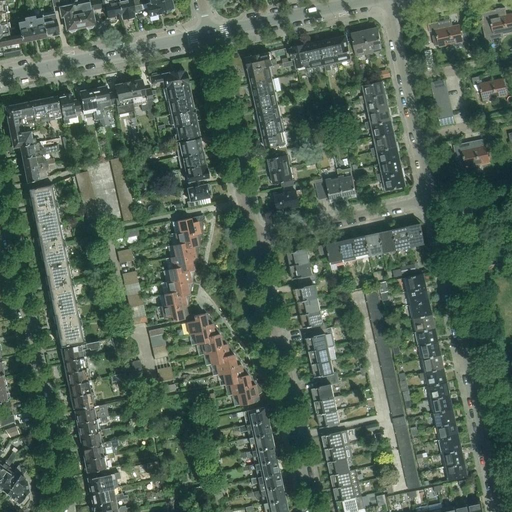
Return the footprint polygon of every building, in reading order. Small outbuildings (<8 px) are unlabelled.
[(0,0),(0,45),(19,42),(18,34),(8,36),(5,16),(15,15),(14,11),(4,12),(3,5),(6,4),(5,1),(8,0),(0,0)] [(69,0),(71,5),(59,8),(61,17),(63,16),(67,32),(80,30),(74,0),(69,0)] [(94,0),(88,0),(89,2),(80,3),(78,0),(74,0),(80,30),(94,27),(91,10),(97,9),(94,0)] [(109,24),(122,21),(117,0),(94,0),(97,9),(102,8),(102,9),(106,9),(107,12),(106,13),(107,18),(108,18),(109,24)] [(117,0),(122,21),(135,19),(134,13),(134,12),(134,11),(141,10),(140,5),(139,5),(138,0),(134,0),(134,1),(132,2),(131,0),(117,0)] [(173,9),(170,0),(164,0),(148,3),(146,4),(149,16),(171,12),(173,9)] [(29,16),(29,17),(33,39),(45,37),(41,17),(34,19),(34,16),(31,3),(27,4),(29,16)] [(501,11),(496,12),(495,10),(481,13),(482,21),(491,19),(494,35),(511,31),(511,13),(507,15),(505,8),(500,9),(501,11)] [(42,9),(39,9),(41,17),(45,37),(59,34),(55,13),(54,13),(43,15),(42,9)] [(33,39),(29,17),(24,17),(24,21),(17,22),(22,42),(33,39)] [(439,45),(440,46),(467,41),(466,34),(461,35),(459,25),(440,29),(439,22),(428,24),(430,32),(436,31),(437,35),(432,36),(434,46),(439,45)] [(365,31),(370,59),(374,58),(373,52),(382,50),(378,28),(365,31)] [(352,34),(353,40),(356,51),(357,55),(366,53),(367,59),(370,59),(365,31),(352,34)] [(346,36),(332,39),(337,61),(351,59),(350,53),(356,51),(353,40),(347,41),(346,36)] [(328,63),(337,61),(332,39),(319,42),(326,72),(330,71),(328,63)] [(319,42),(307,45),(312,67),(322,65),(324,72),(326,72),(319,42)] [(314,76),(312,67),(307,45),(304,46),(304,45),(292,47),(293,49),(290,50),(292,59),(295,58),(298,69),(305,67),(306,69),(307,69),(309,77),(314,76)] [(249,71),(271,66),(272,66),(270,53),(261,55),(261,54),(253,56),(253,57),(246,58),(249,71)] [(252,84),(272,80),(274,79),(271,66),(249,71),(252,84)] [(165,81),(166,88),(188,83),(189,83),(186,72),(184,73),(184,70),(150,77),(151,84),(165,81)] [(483,101),(506,96),(503,79),(482,83),(481,76),(472,78),(473,86),(480,84),(483,101)] [(141,79),(128,81),(130,88),(129,88),(133,105),(141,103),(142,111),(147,110),(151,109),(150,105),(153,104),(152,101),(153,100),(151,95),(151,91),(150,89),(144,90),(141,79)] [(252,84),(255,97),(275,93),(272,80),(252,84)] [(447,87),(445,80),(430,83),(432,89),(447,87)] [(116,92),(113,92),(115,104),(116,107),(118,115),(134,111),(133,105),(129,88),(130,88),(128,81),(114,84),(116,92)] [(386,94),(383,81),(363,86),(365,95),(359,96),(360,100),(386,94)] [(166,88),(169,101),(183,98),(183,97),(186,96),(186,99),(188,98),(188,97),(191,96),(188,83),(166,88)] [(106,86),(92,88),(98,119),(103,118),(101,109),(111,108),(111,105),(115,104),(113,92),(107,93),(106,86)] [(448,92),(447,87),(432,89),(433,95),(448,92)] [(80,99),(74,100),(77,111),(79,111),(79,112),(83,111),(83,113),(92,111),(94,120),(98,119),(92,88),(79,91),(80,99)] [(449,98),(448,92),(433,95),(434,101),(449,98)] [(70,93),(58,95),(64,123),(66,123),(65,120),(76,117),(80,117),(79,112),(79,111),(77,111),(74,100),(72,100),(70,93)] [(277,106),(275,93),(255,97),(258,110),(277,106)] [(389,107),(386,94),(360,100),(361,104),(367,103),(369,112),(389,107)] [(47,118),(46,118),(47,120),(53,118),(53,116),(60,115),(56,96),(43,99),(47,118)] [(169,101),(172,114),(194,109),(191,96),(188,97),(188,98),(186,99),(186,96),(183,97),(183,98),(169,101)] [(451,105),(449,98),(434,101),(436,107),(451,105)] [(40,119),(46,118),(47,118),(43,99),(30,102),(34,120),(33,120),(34,122),(40,121),(40,119)] [(17,104),(21,123),(21,125),(28,124),(27,121),(33,120),(34,120),(30,102),(17,104)] [(18,134),(18,133),(16,124),(21,123),(17,104),(4,107),(10,135),(18,134)] [(452,111),(451,105),(436,107),(437,114),(452,111)] [(261,123),(280,119),(277,106),(258,110),(261,123)] [(392,121),(389,107),(369,112),(371,122),(365,123),(366,126),(392,121)] [(196,123),(194,109),(172,114),(175,127),(196,123)] [(454,117),(452,111),(437,114),(439,120),(454,117)] [(455,123),(454,117),(439,120),(440,126),(455,123)] [(264,136),(283,132),(280,119),(261,123),(264,136)] [(392,121),(366,126),(366,130),(372,129),(374,138),(394,134),(392,121)] [(199,136),(196,123),(175,127),(176,134),(174,135),(174,137),(167,138),(168,142),(199,136)] [(40,126),(38,129),(43,135),(47,131),(40,126)] [(10,135),(12,147),(19,146),(35,143),(35,142),(39,141),(45,140),(44,137),(34,139),(34,137),(31,138),(29,131),(18,133),(18,134),(10,135)] [(275,147),(276,152),(287,150),(283,132),(264,136),(266,149),(275,147)] [(394,134),(374,138),(376,148),(371,149),(372,152),(397,147),(394,134)] [(179,142),(182,156),(202,151),(199,138),(179,142)] [(19,146),(25,173),(27,183),(46,177),(45,170),(48,169),(55,168),(54,158),(46,159),(42,160),(41,154),(62,150),(61,145),(43,147),(40,148),(39,141),(35,142),(35,143),(19,146),(12,147),(12,148),(19,146)] [(464,168),(487,163),(484,146),(474,148),(473,141),(453,146),(455,153),(461,152),(464,168)] [(400,160),(397,147),(372,152),(372,156),(378,155),(380,164),(400,160)] [(269,159),(271,172),(291,167),(287,150),(276,152),(277,157),(269,159)] [(182,156),(185,169),(205,164),(202,151),(182,156)] [(124,163),(122,157),(109,160),(111,166),(124,163)] [(403,173),(400,160),(380,164),(382,173),(376,175),(377,179),(403,173)] [(111,166),(112,172),(125,169),(124,163),(111,166)] [(185,169),(189,188),(202,185),(200,179),(208,178),(205,164),(185,169)] [(282,183),(283,188),(295,185),(291,167),(271,172),(274,184),(282,183)] [(113,177),(126,174),(125,169),(112,172),(113,177)] [(74,174),(76,180),(89,177),(87,171),(74,174)] [(406,186),(403,173),(377,179),(378,182),(384,181),(386,190),(406,186)] [(113,177),(114,183),(128,180),(126,174),(113,177)] [(339,177),(339,179),(344,200),(357,197),(353,176),(345,178),(344,176),(339,177)] [(77,186),(90,183),(89,177),(76,180),(77,186)] [(331,202),(344,200),(339,179),(332,181),(332,179),(312,183),(316,201),(330,198),(331,202)] [(116,189),(129,186),(128,180),(114,183),(116,189)] [(77,186),(79,191),(91,188),(90,183),(77,186)] [(207,184),(202,185),(189,188),(187,188),(190,201),(187,202),(188,208),(199,206),(198,200),(210,197),(210,196),(211,195),(209,190),(208,190),(207,184)] [(50,185),(28,189),(36,228),(58,224),(50,185)] [(275,196),(278,210),(300,206),(298,198),(304,197),(302,190),(297,191),(296,185),(295,185),(283,188),(284,194),(275,196)] [(116,189),(117,195),(130,192),(129,186),(116,189)] [(80,197),(93,194),(91,188),(79,191),(80,197)] [(118,200),(131,197),(130,192),(117,195),(118,200)] [(118,200),(119,206),(133,203),(131,197),(118,200)] [(83,208),(96,205),(94,199),(82,202),(83,208)] [(121,212),(134,209),(133,203),(119,206),(121,212)] [(83,208),(85,213),(97,210),(96,205),(83,208)] [(121,212),(122,217),(135,214),(134,209),(121,212)] [(86,219),(98,216),(97,210),(85,213),(86,219)] [(86,219),(88,224),(100,221),(98,216),(86,219)] [(178,220),(180,232),(184,231),(185,236),(200,233),(202,233),(204,224),(203,220),(192,222),(191,218),(178,220)] [(89,229),(101,227),(100,221),(88,224),(89,229)] [(36,228),(44,268),(66,263),(58,224),(36,228)] [(420,224),(407,227),(411,247),(424,244),(420,224)] [(394,230),(398,249),(411,247),(407,227),(394,230)] [(380,232),(385,252),(398,249),(394,230),(380,232)] [(201,237),(200,233),(185,236),(184,231),(180,232),(175,233),(178,244),(181,243),(182,248),(198,245),(200,245),(201,237)] [(367,235),(371,255),(385,252),(380,232),(367,235)] [(354,238),(358,258),(371,255),(367,235),(354,238)] [(354,238),(340,241),(345,261),(358,258),(354,238)] [(327,244),(331,264),(345,261),(340,241),(327,244)] [(199,249),(198,245),(182,248),(181,243),(178,244),(174,245),(176,256),(179,255),(180,261),(196,257),(197,257),(199,249)] [(327,258),(324,245),(318,246),(320,259),(327,258)] [(118,257),(132,254),(131,248),(117,251),(118,257)] [(287,253),(290,266),(310,261),(307,248),(287,253)] [(120,263),(133,260),(134,260),(132,254),(118,257),(120,263)] [(177,273),(193,269),(195,269),(196,261),(196,257),(180,261),(179,255),(176,256),(171,257),(173,268),(177,268),(177,273)] [(298,278),(299,283),(317,279),(316,273),(313,274),(310,261),(290,266),(293,279),(298,278)] [(66,263),(44,268),(52,307),(74,302),(66,263)] [(404,275),(416,273),(414,265),(403,267),(404,275)] [(176,285),(191,281),(193,281),(194,273),(193,269),(177,273),(177,268),(173,268),(168,270),(171,281),(174,280),(176,285)] [(401,269),(393,271),(394,278),(402,276),(401,269)] [(124,279),(137,277),(136,271),(122,274),(124,279)] [(405,278),(408,291),(426,287),(424,274),(405,278)] [(125,285),(138,283),(139,282),(137,277),(124,279),(125,285)] [(295,289),(298,302),(318,298),(315,285),(318,285),(317,279),(299,283),(300,288),(295,289)] [(192,286),(191,281),(176,285),(174,280),(171,281),(166,282),(169,293),(172,292),(173,297),(189,294),(190,293),(192,286)] [(386,282),(378,284),(380,293),(388,291),(386,282)] [(366,296),(378,293),(377,287),(365,290),(366,296)] [(429,301),(426,287),(408,291),(411,305),(429,301)] [(190,298),(189,294),(173,297),(172,292),(169,293),(164,294),(166,305),(169,305),(171,310),(187,306),(188,306),(190,298)] [(128,302),(142,299),(141,293),(127,296),(128,302)] [(366,296),(368,302),(379,299),(378,293),(366,296)] [(321,310),(318,298),(298,302),(301,315),(321,310)] [(130,308),(142,305),(143,304),(142,299),(128,302),(130,308)] [(369,308),(381,305),(379,299),(368,302),(369,308)] [(432,314),(429,301),(411,305),(414,318),(432,314)] [(74,302),(52,307),(60,347),(83,342),(74,302)] [(189,318),(187,306),(171,310),(169,305),(166,305),(161,307),(164,318),(172,316),(173,321),(189,318)] [(369,308),(370,314),(382,311),(381,305),(369,308)] [(323,323),(321,310),(301,315),(303,328),(309,327),(310,332),(328,328),(326,322),(323,323)] [(371,320),(383,317),(382,311),(370,314),(371,320)] [(196,328),(212,325),(211,320),(206,314),(193,316),(195,321),(186,323),(189,334),(194,333),(197,333),(196,328)] [(435,328),(432,314),(414,318),(417,332),(435,328)] [(133,325),(146,322),(147,322),(146,316),(132,319),(133,325)] [(371,320),(373,326),(385,323),(383,317),(371,320)] [(373,326),(374,332),(386,329),(385,323),(373,326)] [(213,324),(212,325),(196,328),(197,333),(194,333),(196,345),(201,344),(204,343),(203,338),(219,335),(218,330),(213,324)] [(150,337),(163,334),(162,328),(148,331),(150,337)] [(329,334),(328,328),(310,332),(311,336),(306,337),(309,352),(329,347),(326,334),(329,334)] [(438,341),(435,328),(417,332),(420,345),(438,341)] [(375,337),(387,335),(386,329),(374,332),(375,337)] [(221,334),(219,335),(203,338),(204,343),(201,344),(203,355),(208,354),(212,353),(211,348),(226,344),(225,341),(221,334)] [(375,337),(377,343),(389,341),(387,335),(375,337)] [(60,349),(72,409),(74,409),(74,410),(95,406),(83,349),(89,348),(89,350),(98,348),(97,341),(60,349)] [(378,349),(390,346),(389,341),(377,343),(378,349)] [(420,345),(423,359),(441,355),(438,341),(420,345)] [(228,344),(226,344),(211,348),(212,353),(208,354),(211,365),(215,364),(219,363),(218,358),(234,355),(233,351),(228,344)] [(153,354),(167,351),(166,345),(152,348),(153,354)] [(378,349),(379,355),(391,352),(390,346),(378,349)] [(309,352),(312,365),(332,360),(337,359),(334,347),(329,348),(329,347),(309,352)] [(155,360),(168,357),(167,351),(153,354),(155,360)] [(379,355),(380,361),(392,358),(391,352),(379,355)] [(225,368),(241,365),(240,361),(235,355),(234,355),(218,358),(219,363),(215,364),(218,375),(223,374),(227,373),(225,368)] [(441,355),(423,359),(426,372),(444,368),(441,355)] [(382,366),(394,364),(392,358),(380,361),(382,366)] [(1,361),(0,360),(0,401),(6,401),(6,399),(8,399),(9,397),(7,391),(7,388),(5,377),(4,374),(2,364),(2,363),(1,361)] [(321,382),(338,378),(337,372),(334,373),(332,360),(312,365),(315,378),(320,377),(321,382)] [(128,370),(141,367),(140,361),(126,364),(128,370)] [(382,366),(383,372),(395,370),(394,364),(382,366)] [(232,379),(248,375),(247,371),(242,365),(241,365),(225,368),(227,373),(223,374),(225,385),(229,384),(233,383),(232,379)] [(129,375),(142,372),(141,367),(128,370),(129,375)] [(158,376),(171,373),(170,367),(157,370),(158,376)] [(427,380),(429,386),(447,382),(444,368),(426,372),(426,373),(419,375),(421,382),(427,380)] [(384,378),(396,376),(395,370),(383,372),(384,378)] [(160,382),(173,379),(171,373),(158,376),(160,382)] [(124,374),(111,376),(112,382),(125,380),(124,374)] [(406,381),(405,374),(398,375),(400,383),(406,381)] [(249,375),(248,375),(232,379),(233,383),(229,384),(231,395),(237,394),(240,394),(239,389),(255,385),(254,381),(249,375)] [(384,378),(386,384),(397,381),(396,376),(384,378)] [(311,390),(314,402),(335,397),(332,385),(340,383),(338,378),(321,382),(322,387),(316,388),(317,389),(311,390)] [(387,390),(399,387),(397,381),(386,384),(387,390)] [(406,381),(400,383),(402,392),(408,391),(406,381)] [(447,382),(429,386),(432,399),(450,395),(447,382)] [(161,387),(162,393),(175,390),(174,384),(161,387)] [(256,385),(255,385),(239,389),(240,394),(237,394),(239,405),(252,402),(252,403),(257,402),(256,397),(262,396),(261,391),(256,385)] [(387,390),(388,396),(400,393),(399,387),(387,390)] [(402,392),(405,404),(411,403),(408,391),(402,392)] [(389,402),(401,399),(400,393),(388,396),(389,402)] [(453,409),(450,395),(432,399),(434,413),(453,409)] [(314,402),(317,415),(337,411),(336,403),(343,402),(342,396),(335,398),(335,397),(314,402)] [(389,402),(391,408),(403,405),(401,399),(389,402)] [(10,403),(0,404),(0,410),(0,413),(12,410),(10,403)] [(95,406),(74,410),(75,414),(77,423),(99,418),(108,416),(105,404),(95,406)] [(392,414),(404,411),(403,405),(391,408),(392,414)] [(156,407),(149,409),(151,421),(158,420),(156,407)] [(243,412),(246,425),(267,420),(264,407),(243,412)] [(456,422),(453,409),(434,413),(437,426),(456,422)] [(340,424),(337,411),(317,415),(320,428),(340,424)] [(392,414),(393,419),(405,416),(404,411),(392,414)] [(12,415),(0,419),(0,421),(2,428),(14,423),(13,421),(12,415)] [(77,423),(79,435),(101,431),(113,428),(102,430),(100,424),(103,423),(102,422),(109,421),(108,418),(111,418),(111,416),(99,418),(77,423)] [(395,428),(407,425),(405,416),(393,419),(395,428)] [(249,438),(270,433),(267,420),(246,425),(238,427),(239,431),(240,433),(247,431),(249,438)] [(459,436),(456,422),(437,426),(440,440),(459,436)] [(378,423),(366,426),(367,432),(380,430),(378,423)] [(16,427),(6,430),(7,432),(10,431),(13,436),(18,434),(16,427)] [(79,435),(82,447),(116,440),(104,443),(103,436),(105,436),(105,434),(111,433),(111,431),(114,430),(113,428),(101,431),(79,435)] [(396,433),(398,439),(410,436),(408,431),(396,433)] [(322,437),(325,450),(344,445),(342,432),(322,437)] [(249,438),(252,452),(273,447),(270,433),(249,438)] [(399,445),(411,442),(410,436),(398,439),(399,445)] [(462,449),(459,436),(440,440),(443,453),(462,449)] [(82,447),(84,460),(117,453),(117,450),(121,449),(120,442),(116,442),(116,440),(82,447)] [(399,445),(400,450),(412,447),(411,442),(399,445)] [(325,450),(328,462),(347,458),(344,445),(325,450)] [(254,465),(276,459),(273,447),(252,452),(245,453),(246,457),(246,458),(253,456),(254,465)] [(401,456),(413,453),(412,447),(400,450),(401,456)] [(465,463),(462,449),(443,453),(446,467),(465,463)] [(0,479),(9,466),(16,454),(13,452),(7,460),(7,462),(6,464),(0,460),(0,479)] [(118,452),(117,453),(84,460),(87,472),(109,468),(108,461),(110,460),(110,459),(116,457),(115,455),(119,455),(118,452)] [(401,456),(403,462),(415,459),(413,453),(401,456)] [(328,462),(331,476),(350,471),(347,458),(328,462)] [(257,477),(279,473),(276,459),(254,465),(257,477)] [(404,467),(416,464),(415,459),(403,462),(404,467)] [(158,467),(157,461),(147,462),(149,469),(158,467)] [(446,467),(449,480),(468,477),(465,463),(446,467)] [(19,473),(6,492),(24,506),(30,498),(26,481),(23,479),(24,476),(22,475),(24,472),(23,464),(19,465),(20,472),(19,473)] [(404,467),(405,473),(417,470),(416,464),(404,467)] [(0,479),(0,486),(6,492),(19,473),(9,466),(0,479)] [(356,470),(350,471),(331,476),(333,489),(359,483),(356,470)] [(91,493),(112,489),(111,480),(125,477),(124,471),(88,479),(91,493)] [(205,479),(203,471),(191,473),(193,482),(205,479)] [(279,473),(257,477),(260,491),(282,486),(279,473)] [(406,478),(407,484),(419,482),(418,476),(406,478)] [(407,484),(409,490),(421,488),(419,482),(407,484)] [(333,489),(336,502),(356,497),(362,496),(359,483),(333,489)] [(262,496),(263,503),(285,498),(282,486),(260,491),(247,493),(248,498),(255,496),(255,498),(262,496)] [(93,505),(115,501),(127,498),(126,496),(122,496),(122,494),(117,495),(115,498),(114,498),(112,489),(91,493),(93,505)] [(338,511),(352,511),(359,511),(356,497),(336,502),(338,511)] [(285,498),(263,503),(264,508),(268,508),(269,511),(286,511),(288,511),(285,498)] [(115,501),(93,505),(94,511),(120,511),(129,510),(128,508),(125,509),(124,506),(120,507),(117,511),(115,501)] [(483,511),(481,501),(468,504),(469,511),(483,511)]
